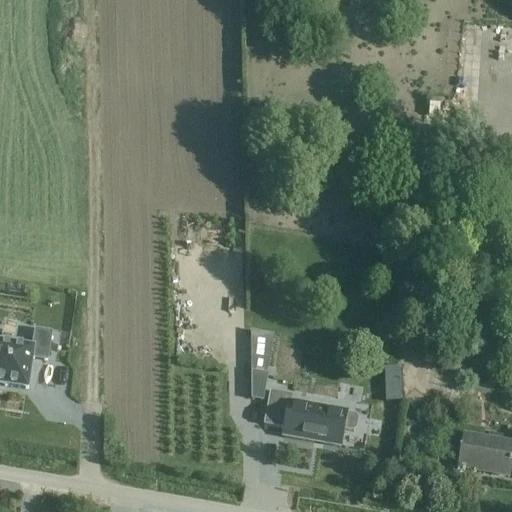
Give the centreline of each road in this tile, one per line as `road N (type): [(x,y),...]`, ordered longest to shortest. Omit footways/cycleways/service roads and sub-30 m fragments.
road 1 (track): [(90,403),(85,0)]
road 2 (residential): [(0,472),(231,511)]
